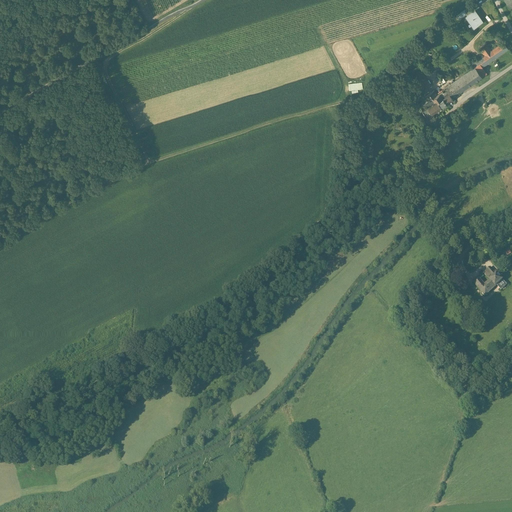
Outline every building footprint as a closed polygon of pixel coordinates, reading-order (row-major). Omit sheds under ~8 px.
[(511,0),(502,0),(510,10),(511,9),(511,0)] [(470,6),(464,10),(467,15),(473,11),(470,6)] [(467,15),(470,20),(469,20),(473,26),(481,21),(477,16),(478,15),(474,10),(473,11),(467,15)] [(484,55),(472,63),(474,66),(478,71),(483,68),(482,67),(508,49),(503,42),(491,50),(484,55)] [(486,43),(479,48),(484,55),(491,50),(486,43)] [(474,66),(445,87),(452,97),(481,77),(478,71),(474,66)] [(430,83),(420,70),(411,76),(420,90),(430,83)] [(445,87),(438,91),(439,92),(437,93),(427,100),(424,102),(427,107),(431,112),(452,97),(445,87)] [(435,90),(425,97),(427,100),(437,93),(435,90)] [(427,107),(422,110),(428,119),(433,115),(431,112),(427,107)] [(501,250),(504,255),(511,251),(508,246),(501,250)] [(492,277),(484,284),(478,277),(473,281),(485,295),(502,279),(490,266),(487,268),(491,273),(490,273),(493,276),(492,277)] [(487,268),(484,271),(489,276),(490,275),(492,277),(493,276),(490,273),(491,273),(487,268)]
